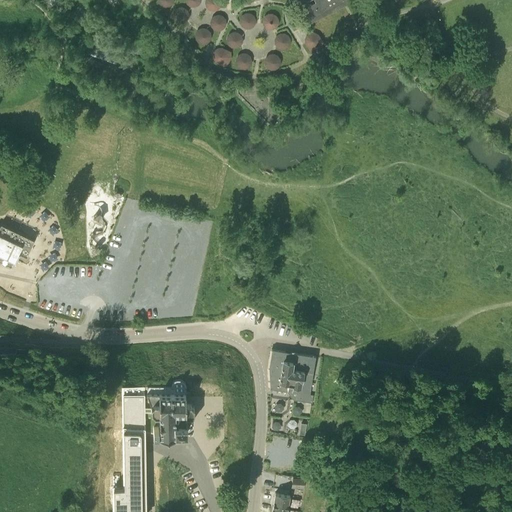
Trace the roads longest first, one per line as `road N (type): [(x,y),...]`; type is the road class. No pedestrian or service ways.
road 1 (unclassified): [(511,387),(270,341),(248,351)]
road 2 (tertiary): [(248,351),(207,333),(86,338),(0,313)]
road 3 (tertiary): [(251,511),(261,402),(248,351)]
